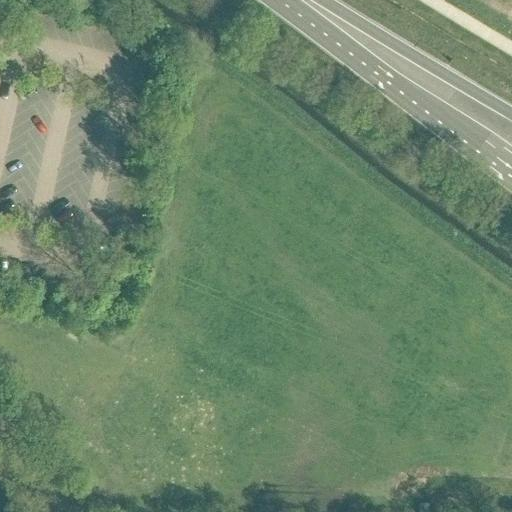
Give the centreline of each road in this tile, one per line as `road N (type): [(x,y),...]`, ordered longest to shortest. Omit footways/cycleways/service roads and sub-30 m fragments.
road 1 (primary): [(285,0),(511,169)]
road 2 (primary): [(511,115),(322,0)]
